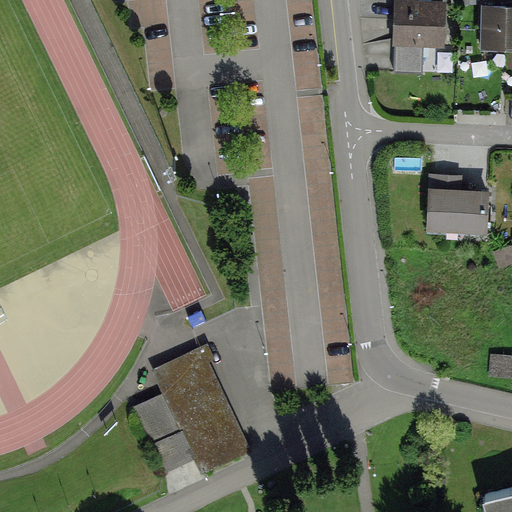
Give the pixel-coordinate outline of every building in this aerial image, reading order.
[(418,0),(419,4),(397,3),(394,71),(424,72),(425,41),(442,42),(444,4),(432,4),(432,1),(419,0),(418,0)] [(511,6),(485,5),(483,41),(511,42),(511,6)] [(449,175),(431,175),(429,230),(445,231),(445,226),(485,227),(487,192),(448,191),(449,175)] [(252,451),(200,347),(155,369),(167,392),(137,407),(169,470),(195,456),(204,475),(252,451)] [(511,511),(511,489),(485,497),(489,511),(511,511)]
